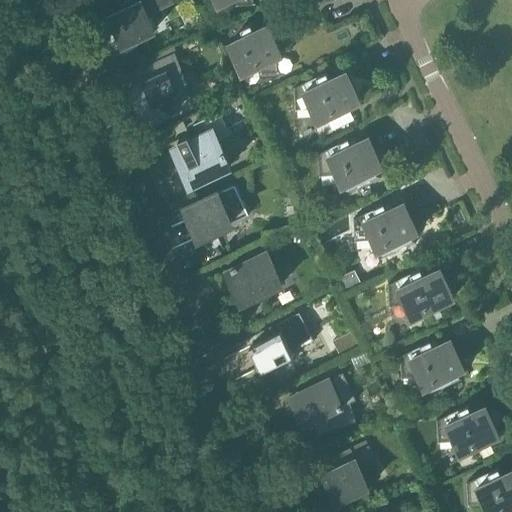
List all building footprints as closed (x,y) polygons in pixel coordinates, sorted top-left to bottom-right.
[(148,12),(172,0),(134,0),(136,3),(109,16),(123,45),(156,29),(148,12)] [(260,74),(280,73),(280,71),(277,71),(276,55),(283,52),(269,23),(255,30),(252,23),(241,28),(245,35),(230,42),(244,71),(258,64),(262,72),(260,73),(260,74)] [(192,100),(192,99),(183,80),(185,80),(174,57),(135,74),(140,85),(132,88),(146,120),(170,109),(175,113),(181,113),(187,111),(191,106),(192,100)] [(319,119),(362,99),(348,70),(331,78),(327,71),(294,87),(296,110),(297,110),(297,108),(314,107),(319,119)] [(191,184),(231,165),(226,155),(228,154),(226,149),(223,150),(219,140),(231,134),(221,112),(195,125),(200,135),(191,140),(189,135),(179,140),(181,145),(174,148),(191,184)] [(174,125),(178,133),(187,129),(183,121),(174,125)] [(376,169),(383,166),(369,137),(352,145),(349,138),(318,153),(320,176),(321,176),(321,174),(337,173),(343,185),(346,184),(350,194),(380,179),(376,169)] [(200,237),(249,214),(235,184),(186,207),(200,237)] [(411,234),(418,231),(404,202),(387,210),(384,203),(354,218),(355,241),(357,241),(357,239),(373,238),(379,250),(381,249),(386,258),(416,244),(411,234)] [(269,290),(283,283),(267,251),(237,265),(237,264),(232,267),(232,268),(227,270),(242,303),(257,295),(259,299),(270,293),(269,290)] [(413,315),(455,295),(442,266),(424,274),(421,267),(388,283),(390,306),(391,306),(391,305),(408,304),(413,315)] [(291,348),(313,337),(300,312),(259,332),(263,339),(251,345),(262,367),(293,352),(291,348)] [(333,341),(340,355),(359,345),(352,331),(333,341)] [(458,371),(465,368),(451,339),(434,347),(431,340),(400,355),(402,378),(404,378),(403,376),(420,375),(425,387),(428,386),(432,396),(462,381),(458,371)] [(317,435),(357,422),(351,403),(357,400),(343,372),(330,378),(330,377),(290,396),(304,425),(313,421),(317,435)] [(462,451),(501,433),(487,404),(472,411),(469,404),(437,419),(439,442),(440,442),(440,440),(456,440),(462,451)] [(366,440),(351,447),(353,452),(368,445),(366,440)] [(359,464),(374,457),(368,445),(353,452),(351,447),(325,459),(331,470),(323,473),(337,502),(370,487),(359,464)] [(490,511),(495,511),(511,504),(511,468),(503,473),(499,466),(467,482),(469,505),(470,505),(470,503),(486,502),(490,511)]
